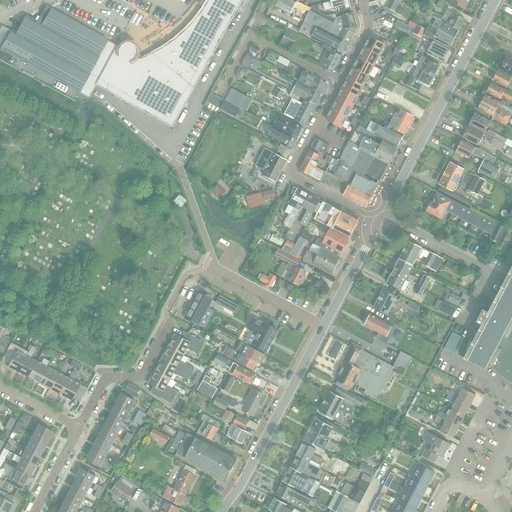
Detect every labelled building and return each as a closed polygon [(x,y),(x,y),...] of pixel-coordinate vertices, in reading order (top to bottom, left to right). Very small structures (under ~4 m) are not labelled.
[(116,46),(94,85),(95,85),(119,98),(172,128),(193,89),(204,70),(211,58),(217,46),(223,35),(229,24),(235,12),(242,0),(211,0),(205,11),(197,21),(188,31),(178,40),(166,48),(154,55),(153,55),(142,60),(140,59),(128,53),(128,52),(127,52),(116,46)] [(279,0),(277,6),(291,13),(294,8),(297,1),(294,0),(279,0)] [(348,0),(337,0),(332,2),(323,4),(324,6),(326,6),(327,10),(338,7),(339,12),(351,9),(348,0)] [(390,0),(387,8),(394,11),(400,0),(390,0)] [(464,9),(468,0),(450,0),(450,2),(464,9)] [(449,6),(439,1),(436,6),(446,11),(449,6)] [(0,49),(0,60),(74,102),(78,92),(88,98),(93,89),(95,85),(94,85),(116,46),(106,41),(107,39),(92,31),(51,9),(45,6),(39,17),(37,21),(26,15),(17,30),(16,33),(14,32),(11,30),(0,49)] [(132,12),(136,18),(143,13),(139,8),(132,12)] [(311,8),(304,22),(348,43),(355,29),(351,13),(341,16),(341,17),(336,18),(335,14),(326,16),(320,13),(311,8)] [(449,11),(446,18),(443,16),(442,17),(435,13),(427,9),(425,13),(442,22),(458,31),(464,19),(449,11)] [(423,31),(427,23),(411,15),(407,23),(423,31)] [(397,20),(394,25),(405,30),(405,29),(409,32),(411,28),(397,20)] [(342,54),(348,43),(304,22),(299,31),(299,32),(342,54)] [(450,46),(458,31),(442,22),(435,34),(432,32),(433,30),(427,27),(426,30),(424,34),(433,39),(434,37),(450,46)] [(298,35),(287,29),(280,44),(290,49),(298,35)] [(432,43),(427,53),(442,61),(449,48),(424,35),(422,38),(432,43)] [(364,48),(379,56),(385,46),(369,37),(364,48)] [(260,48),(253,44),(249,50),(250,51),(248,54),(255,57),(260,48)] [(396,46),(393,52),(396,54),(397,55),(402,46),(398,44),(397,46),(396,47),(396,46)] [(374,67),(379,56),(364,48),(358,58),(374,67)] [(319,65),(333,72),(341,56),(328,49),(319,65)] [(247,54),(241,65),(248,69),(254,58),(247,54)] [(396,54),(392,62),(401,68),(405,59),(397,55),(396,54)] [(511,58),(505,55),(499,68),(511,74),(511,58)] [(420,70),(434,77),(439,66),(421,56),(415,67),(420,70)] [(368,77),(374,67),(358,58),(353,69),(368,77)] [(434,77),(420,70),(416,68),(411,77),(407,75),(403,83),(419,92),(423,85),(428,87),(434,77)] [(363,87),(368,77),(353,69),(347,79),(363,87)] [(511,77),(497,70),(492,81),(506,88),(508,83),(511,84),(511,77)] [(326,84),(316,79),(303,72),(297,82),(321,94),(326,84)] [(358,97),(363,87),(347,79),(342,89),(358,97)] [(305,99),(315,105),(321,94),(297,82),(292,92),(305,99)] [(511,93),(491,82),(486,92),(499,99),(501,95),(511,100),(511,99),(511,93)] [(273,96),(280,99),(284,91),(277,88),(273,96)] [(231,89),(225,101),(239,108),(245,96),(231,89)] [(352,108),(358,97),(342,89),(336,99),(352,108)] [(221,109),(225,101),(210,93),(206,102),(221,109)] [(504,122),(506,118),(508,115),(496,109),(499,102),(485,94),(477,108),(504,122)] [(315,105),(305,99),(302,105),(292,99),(283,115),(304,126),(315,105)] [(347,118),(352,108),(336,99),(331,110),(347,118)] [(239,108),(225,101),(221,109),(234,116),(239,108)] [(412,117),(397,109),(391,120),(390,123),(385,120),(383,124),(385,125),(383,128),(376,125),(371,134),(396,147),(412,117)] [(341,129),(347,118),(331,110),(325,120),(341,129)] [(511,141),(501,136),(489,130),(488,132),(485,131),(490,121),(475,113),(468,125),(498,141),(511,147),(511,141)] [(274,124),(273,126),(273,127),(297,139),(303,129),(281,117),(277,126),(274,124)] [(511,147),(498,141),(468,125),(462,138),(477,146),(483,136),(485,137),(484,139),(502,148),(506,150),(505,150),(511,153),(511,147)] [(297,139),(273,127),(273,126),(267,137),(281,144),(292,150),(297,139)] [(377,144),(378,142),(368,137),(369,136),(356,129),(339,161),(341,162),(353,168),(351,171),(363,177),(365,174),(379,181),(387,164),(395,149),(382,142),(380,145),(377,144)] [(310,147),(323,154),(328,146),(315,139),(310,147)] [(477,171),(493,179),(499,168),(491,164),(494,157),(461,140),(454,152),(468,159),(471,153),(483,159),(477,171)] [(275,182),(292,150),(281,144),(277,152),(281,154),(279,157),(265,149),(256,166),(266,171),(263,176),(275,182)] [(314,171),(316,168),(315,168),(318,162),(315,161),(318,156),(309,151),(298,170),(319,181),(322,175),(314,171)] [(376,184),(363,177),(351,171),(353,168),(341,162),(334,176),(337,178),(342,181),(349,184),(343,196),(365,207),(371,196),(371,195),(376,184)] [(438,184),(452,191),(464,170),(449,162),(438,184)] [(322,175),(318,183),(325,186),(331,174),(325,171),(322,175)] [(331,174),(325,186),(330,189),(337,178),(334,176),(331,174)] [(468,190),(477,194),(484,180),(475,175),(468,190)] [(337,178),(330,189),(336,192),(342,181),(337,178)] [(342,181),(336,192),(343,196),(349,184),(342,181)] [(212,191),(220,198),(226,192),(218,184),(212,191)] [(296,217),(303,205),(308,194),(297,188),(288,205),(294,208),(292,211),(291,211),(289,215),(288,214),(282,225),(290,229),(296,217)] [(272,190),(262,192),(264,200),(274,198),(272,190)] [(447,190),(444,196),(451,199),(456,202),(459,196),(447,190)] [(260,192),(246,196),(249,208),(264,204),(260,192)] [(446,210),(447,209),(452,211),(452,212),(493,234),(491,239),(496,242),(504,226),(456,202),(451,199),(451,200),(437,193),(432,203),(430,202),(426,210),(440,218),(445,209),(446,210)] [(306,226),(311,217),(314,211),(313,210),(319,200),(308,194),(303,205),(309,208),(301,224),(306,226)] [(179,195),(174,201),(181,207),(186,201),(179,195)] [(358,221),(322,202),(314,219),(349,238),(358,221)] [(418,217),(414,223),(420,226),(423,219),(418,217)] [(314,245),(321,249),(323,249),(325,244),(341,253),(348,240),(329,230),(323,242),(318,239),(314,245)] [(301,237),(311,242),(314,236),(304,231),(301,237)] [(262,237),(281,246),(284,240),(281,238),(273,234),(271,237),(269,236),(270,235),(265,232),(262,237)] [(286,240),(281,250),(289,254),(294,244),(286,240)] [(429,253),(423,249),(408,241),(399,258),(412,265),(415,259),(417,260),(419,257),(421,258),(422,256),(427,258),(423,265),(429,268),(430,267),(436,270),(442,259),(435,256),(436,256),(429,253)] [(511,246),(503,264),(511,268),(505,280),(492,304),(488,306),(486,307),(481,309),(482,310),(479,314),(480,314),(476,322),(474,321),(473,320),(473,329),(474,333),(474,337),(476,341),(466,360),(486,371),(489,364),(498,373),(504,378),(510,382),(511,382),(511,246)] [(297,258),(291,255),(289,254),(281,250),(278,248),(274,256),(289,263),(285,271),(287,272),(284,279),(298,286),(306,272),(296,267),(300,260),(297,258)] [(291,255),(297,258),(301,251),(294,248),(291,255)] [(338,258),(323,249),(321,249),(317,256),(308,251),(303,259),(313,265),(330,274),(338,258)] [(398,260),(393,271),(396,274),(406,279),(412,281),(419,284),(420,281),(417,280),(420,274),(411,269),(412,268),(398,260)] [(448,261),(445,267),(451,270),(454,264),(448,261)] [(400,290),(406,279),(396,274),(392,272),(386,283),(400,290)] [(263,275),(260,280),(266,283),(265,284),(271,287),(276,277),(271,274),(269,278),(263,275)] [(425,288),(429,279),(424,276),(419,285),(425,288)] [(421,296),(425,288),(419,285),(415,292),(421,296)] [(460,287),(458,291),(467,296),(469,292),(460,287)] [(373,308),(387,315),(390,309),(396,298),(382,290),(373,308)] [(198,291),(184,318),(198,325),(212,299),(198,291)] [(447,301),(457,306),(461,298),(451,293),(447,301)] [(220,296),(216,303),(224,307),(228,300),(220,296)] [(419,307),(409,302),(406,307),(417,312),(419,307)] [(442,302),(438,310),(451,317),(456,308),(442,302)] [(387,315),(384,320),(394,325),(396,320),(393,311),(390,309),(387,315)] [(383,322),(369,314),(364,325),(378,333),(375,338),(387,344),(396,328),(394,327),(395,325),(394,325),(384,320),(383,322)] [(0,326),(6,329),(9,323),(3,320),(1,319),(0,321),(0,323),(1,324),(0,325),(0,326)] [(245,342),(266,353),(278,330),(263,322),(262,323),(254,319),(248,330),(251,331),(245,342)] [(168,347),(183,355),(187,349),(198,355),(204,342),(183,331),(180,337),(175,334),(168,347)] [(463,338),(452,332),(444,348),(455,354),(463,338)] [(8,341),(1,337),(0,336),(0,352),(2,353),(8,341)] [(212,337),(210,342),(217,345),(219,341),(212,337)] [(247,346),(246,345),(240,342),(235,351),(227,346),(226,347),(239,354),(241,355),(256,363),(260,365),(265,355),(260,353),(247,346)] [(351,387),(354,381),(366,388),(363,393),(376,400),(381,390),(378,389),(383,380),(388,383),(393,373),(402,377),(412,358),(400,352),(392,367),(352,346),(350,348),(351,349),(341,369),(339,368),(337,373),(339,374),(335,381),(336,381),(348,388),(350,388),(350,387),(351,387)] [(180,361),(183,355),(168,347),(161,359),(191,375),(194,369),(180,361)] [(256,363),(241,355),(239,354),(226,347),(222,354),(243,365),(252,370),(256,363)] [(17,372),(26,356),(15,350),(6,366),(17,372)] [(213,362),(223,368),(228,359),(218,354),(213,362)] [(28,377),(36,361),(26,356),(17,372),(28,377)] [(188,381),(191,375),(161,359),(155,371),(170,379),(173,373),(188,381)] [(38,383),(47,367),(36,361),(28,377),(38,383)] [(255,376),(233,363),(229,371),(233,373),(232,375),(250,385),(255,376)] [(210,366),(205,375),(203,379),(207,381),(208,378),(209,378),(210,375),(214,369),(210,366)] [(49,389),(57,373),(47,367),(38,383),(49,389)] [(79,384),(72,381),(76,374),(71,371),(68,378),(60,394),(70,400),(71,398),(78,402),(86,388),(85,388),(79,384)] [(167,385),(170,379),(155,371),(148,383),(153,386),(150,392),(171,404),(178,391),(167,385)] [(68,378),(57,373),(49,389),(60,394),(68,378)] [(409,382),(416,386),(420,380),(412,376),(409,382)] [(202,380),(196,390),(211,399),(217,389),(202,380)] [(336,381),(334,385),(337,386),(346,391),(348,388),(336,381)] [(140,389),(128,383),(124,391),(135,397),(140,389)] [(364,401),(361,399),(346,391),(337,386),(334,392),(335,392),(334,395),(329,392),(318,412),(332,419),(341,423),(341,421),(342,420),(342,418),(342,417),(341,415),(341,414),(340,413),(339,412),(338,411),(337,410),(341,402),(354,409),(356,405),(361,408),(362,406),(364,401)] [(444,393),(448,395),(456,399),(469,406),(475,395),(462,388),(459,394),(450,390),(449,391),(446,389),(444,393)] [(262,394),(253,389),(241,411),(253,417),(257,409),(255,408),(262,394)] [(115,405),(129,412),(135,401),(121,394),(115,405)] [(469,406),(456,399),(448,395),(445,399),(454,404),(451,410),(464,417),(469,406)] [(222,396),(220,399),(228,404),(233,407),(236,403),(222,396)] [(220,399),(216,397),(212,404),(225,410),(228,404),(220,399)] [(206,404),(201,401),(197,409),(202,412),(206,404)] [(123,423),(129,412),(115,405),(109,416),(123,423)] [(410,416),(419,421),(422,415),(412,410),(410,416)] [(458,427),(464,417),(451,410),(448,415),(439,411),(436,416),(445,421),(458,427)] [(230,421),(233,415),(226,411),(223,417),(230,421)] [(22,412),(18,419),(23,421),(27,415),(22,412)] [(216,428),(219,423),(203,414),(200,419),(203,421),(197,433),(203,436),(211,441),(217,428),(216,428)] [(117,434),(123,423),(109,416),(103,427),(117,434)] [(458,427),(445,421),(436,416),(434,420),(443,425),(440,431),(452,438),(458,427)] [(244,429),(247,423),(236,417),(233,423),(244,429)] [(383,428),(392,428),(392,419),(384,418),(383,428)] [(321,423),(315,420),(304,440),(323,450),(328,441),(326,440),(330,431),(342,437),(346,430),(340,427),(339,429),(322,420),(321,423)] [(31,436),(45,443),(52,431),(38,424),(31,436)] [(176,431),(165,424),(162,429),(169,433),(173,436),(176,431)] [(241,444),(247,433),(232,425),(226,436),(241,444)] [(112,445),(117,434),(103,427),(98,437),(112,445)] [(169,437),(153,429),(149,436),(165,444),(169,437)] [(449,444),(426,432),(423,440),(432,445),(429,450),(426,448),(422,456),(434,462),(437,456),(442,458),(449,444)] [(237,460),(187,434),(180,447),(177,445),(175,449),(177,451),(176,454),(226,481),(237,460)] [(39,455),(45,443),(31,436),(25,448),(39,455)] [(106,456),(112,445),(98,437),(92,448),(106,456)] [(296,456),(308,463),(310,460),(320,466),(323,460),(312,455),(315,450),(303,443),(296,456)] [(34,465),(39,455),(25,448),(20,457),(34,465)] [(100,467),(106,456),(92,448),(86,460),(100,467)] [(384,455),(382,460),(389,463),(391,458),(384,455)] [(320,469),(308,463),(296,456),(290,466),(309,476),(310,474),(316,478),(320,469)] [(333,456),(326,469),(330,471),(337,459),(333,456)] [(29,476),(34,465),(20,457),(15,468),(29,476)] [(376,470),(362,463),(359,469),(373,476),(376,470)] [(417,463),(410,476),(428,485),(435,472),(434,472),(417,463)] [(179,479),(190,485),(196,471),(186,466),(179,479)] [(23,487),(29,476),(15,468),(9,479),(5,477),(3,481),(16,488),(18,484),(23,487)] [(310,479),(290,468),(282,482),(293,488),(308,496),(315,481),(310,479)] [(75,480),(89,487),(95,476),(81,469),(75,480)] [(110,491),(125,502),(132,491),(118,481),(121,475),(116,471),(113,478),(117,481),(110,491)] [(364,473),(356,488),(365,492),(373,478),(364,473)] [(390,473),(387,479),(391,482),(395,475),(390,473)] [(410,476),(404,488),(422,497),(428,485),(410,476)] [(184,496),(190,485),(179,479),(173,490),(184,496)] [(387,479),(383,486),(388,488),(391,482),(387,479)] [(83,498),(89,487),(75,480),(69,491),(83,498)] [(311,499),(306,497),(294,490),(293,490),(281,484),(276,495),(288,501),(295,504),(297,499),(308,505),(311,499)] [(353,486),(348,497),(359,503),(365,492),(356,488),(353,486)] [(173,490),(171,489),(167,487),(162,497),(167,499),(179,506),(184,496),(173,490)] [(404,488),(398,500),(415,509),(422,497),(404,488)] [(77,509),(83,498),(69,491),(64,502),(77,509)] [(329,508),(336,511),(339,511),(348,497),(337,492),(329,508)] [(0,511),(4,511),(7,509),(11,511),(14,505),(0,497),(0,511)] [(377,497),(374,503),(379,506),(382,499),(377,497)] [(178,509),(179,506),(167,499),(165,502),(178,509)] [(274,499),(268,509),(272,511),(299,511),(286,504),(285,505),(274,499)] [(398,500),(391,511),(413,511),(415,509),(398,500)] [(75,511),(77,509),(64,502),(58,511),(75,511)] [(176,511),(178,509),(165,502),(160,511),(176,511)] [(374,503),(370,510),(374,511),(375,511),(379,506),(374,503)]
